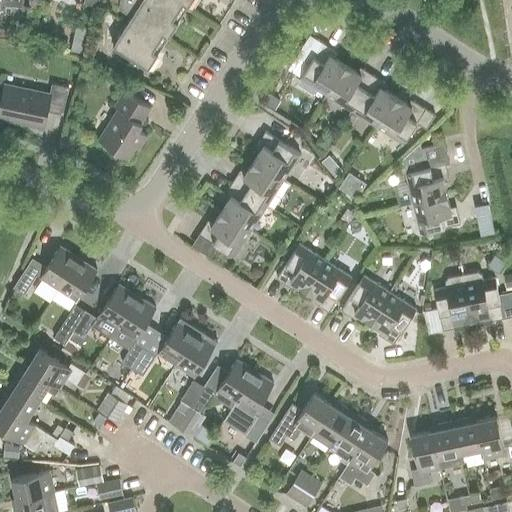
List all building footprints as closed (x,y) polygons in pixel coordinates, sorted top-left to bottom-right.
[(121,0),(120,8),(132,16),(113,46),(148,68),(158,53),(153,50),(163,34),(168,38),(178,22),(173,19),(183,3),(188,7),(192,0),(121,0)] [(310,63),(301,77),(327,94),(346,65),(331,55),(334,50),(309,34),(296,55),(310,63)] [(86,44),(74,41),(71,51),(84,54),(86,44)] [(346,65),(327,94),(352,110),(374,76),(363,69),(360,74),(346,65)] [(107,79),(120,84),(124,76),(111,71),(107,79)] [(63,115),(69,88),(52,84),(49,95),(6,86),(8,75),(7,75),(0,106),(0,117),(44,127),(47,112),(63,115)] [(374,76),(352,110),(377,126),(396,97),(382,88),(385,83),(374,76)] [(141,123),(151,107),(125,91),(114,108),(118,110),(98,140),(128,159),(135,147),(138,150),(147,135),(138,130),(142,124),(141,123)] [(271,92),(264,101),(275,109),(281,100),(271,92)] [(414,101),(411,106),(396,97),(377,126),(403,143),(417,122),(426,128),(435,115),(414,101)] [(263,146),(254,161),(283,180),(300,154),(265,132),(258,143),(263,146)] [(320,137),(316,144),(326,151),(333,140),(326,135),(320,137)] [(406,173),(413,203),(447,195),(443,178),(449,176),(446,164),(450,163),(445,143),(421,149),(420,143),(403,160),(406,173)] [(321,161),(335,176),(343,169),(329,154),(321,161)] [(232,183),(267,205),(283,180),(254,161),(244,175),(239,172),(232,183)] [(349,173),(339,189),(356,200),(366,184),(349,173)] [(221,211),(251,230),(267,205),(232,183),(225,194),(230,197),(221,211)] [(451,211),(447,195),(413,203),(421,233),(460,223),(457,210),(451,211)] [(485,202),(472,205),(477,233),(490,231),(485,202)] [(355,213),(347,208),(340,218),(348,223),(355,213)] [(251,230),(221,211),(212,226),(207,223),(199,234),(234,256),(251,230)] [(292,281),(306,290),(325,260),(299,243),(277,278),(288,286),(292,281)] [(40,277),(59,289),(78,259),(60,247),(40,277)] [(78,259),(59,289),(77,301),(97,270),(78,259)] [(325,260),(306,290),(321,299),(317,304),(329,312),(351,277),(325,260)] [(24,294),(37,274),(27,267),(14,287),(24,294)] [(478,271),(463,274),(465,284),(474,327),(491,324),(490,320),(503,318),(495,278),(483,280),(482,274),(478,271)] [(511,271),(503,273),(506,286),(511,284),(511,271)] [(465,284),(463,274),(448,277),(445,282),(446,287),(435,290),(443,330),(456,327),(457,331),(474,327),(465,284)] [(356,313),(371,322),(390,292),(364,275),(341,310),(353,318),(356,313)] [(99,315),(118,327),(137,296),(119,284),(99,315)] [(390,292),(371,322),(385,331),(382,336),(393,344),(416,309),(390,292)] [(137,296),(118,327),(136,339),(156,308),(137,296)] [(62,324),(54,337),(65,344),(73,331),(86,311),(76,304),(62,324)] [(86,311),(73,331),(84,338),(97,318),(86,311)] [(158,352),(176,364),(199,329),(181,318),(178,322),(177,322),(158,352)] [(215,346),(214,346),(217,341),(199,329),(176,364),(195,376),(215,346)] [(65,344),(63,347),(75,354),(85,339),(84,338),(73,331),(65,344)] [(129,374),(145,349),(134,342),(117,369),(126,375),(127,372),(129,374)] [(39,349),(28,367),(51,382),(59,388),(60,388),(66,378),(76,384),(84,372),(71,363),(68,367),(39,349)] [(155,356),(145,349),(129,374),(131,375),(136,374),(137,372),(143,376),(155,356)] [(201,414),(213,396),(232,408),(255,372),(236,360),(217,389),(206,382),(203,386),(204,387),(187,413),(186,413),(177,426),(189,434),(201,414)] [(55,394),(59,388),(51,382),(28,367),(24,373),(20,370),(11,383),(39,401),(46,389),(55,394)] [(258,415),(257,416),(254,414),(274,384),(255,372),(232,408),(224,420),(246,434),(245,436),(256,443),(269,422),(258,415)] [(193,380),(180,400),(176,406),(186,413),(187,413),(204,387),(203,386),(193,380)] [(26,420),(27,419),(39,401),(11,383),(3,397),(7,399),(3,405),(26,420)] [(311,437),(317,428),(317,427),(332,404),(314,393),(297,418),(287,411),(269,439),(280,446),(287,435),(294,440),(300,430),(311,437)] [(117,422),(128,405),(126,404),(111,394),(110,394),(99,411),(117,422)] [(317,428),(336,440),(353,413),(340,404),(338,408),(332,404),(317,427),(317,428)] [(67,440),(67,441),(60,436),(57,439),(51,435),(27,419),(26,420),(3,405),(0,409),(0,428),(34,450),(42,437),(68,454),(74,444),(67,440)] [(99,413),(93,422),(100,426),(106,418),(99,413)] [(347,447),(341,456),(348,461),(354,452),(355,452),(370,429),(364,425),(367,421),(353,413),(336,440),(347,447)] [(482,448),(481,448),(484,459),(505,454),(497,417),(476,421),(482,448)] [(460,453),(481,448),(482,448),(476,421),(469,423),(468,418),(453,421),(460,453)] [(462,464),(460,453),(453,421),(438,425),(439,429),(432,431),(437,458),(438,458),(440,468),(462,464)] [(57,424),(51,435),(57,439),(60,436),(67,441),(67,440),(73,432),(65,427),(64,429),(57,424)] [(354,452),(348,461),(339,476),(349,483),(351,483),(355,477),(367,485),(375,473),(369,469),(388,441),(370,429),(355,452),(354,452)] [(428,471),(440,468),(438,458),(437,458),(432,431),(411,435),(418,469),(411,471),(414,486),(430,483),(428,471)] [(3,456),(18,457),(20,445),(4,443),(3,456)] [(239,451),(233,461),(241,465),(247,456),(239,451)] [(96,482),(104,481),(100,464),(76,469),(79,486),(96,482)] [(285,494),(296,501),(312,476),(301,469),(285,494)] [(44,494),(54,492),(49,470),(13,478),(17,499),(43,493),(44,494)] [(322,482),(312,476),(296,501),(306,507),(322,482)] [(104,481),(96,482),(100,499),(123,494),(119,478),(104,481)] [(499,485),(490,487),(492,498),(501,496),(499,485)] [(15,511),(57,511),(58,511),(54,492),(44,494),(43,493),(17,499),(19,506),(14,507),(15,511)] [(468,494),(470,502),(481,500),(479,492),(468,494)] [(466,503),(470,502),(468,494),(448,499),(450,511),(451,511),(467,508),(466,503)] [(132,496),(108,502),(110,511),(136,511),(137,511),(132,496)] [(409,506),(406,498),(396,500),(398,508),(409,506)]
